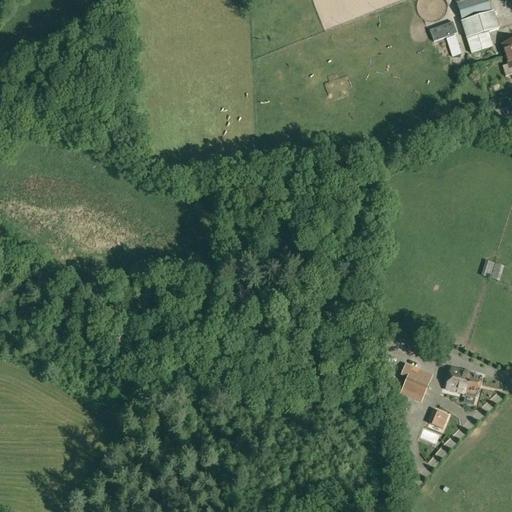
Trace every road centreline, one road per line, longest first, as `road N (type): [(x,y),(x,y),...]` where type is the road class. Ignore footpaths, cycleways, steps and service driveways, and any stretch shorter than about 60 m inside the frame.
road 1 (track): [(0,335),(55,357),(155,423),(226,511)]
road 2 (track): [(403,511),(401,494),(511,384)]
